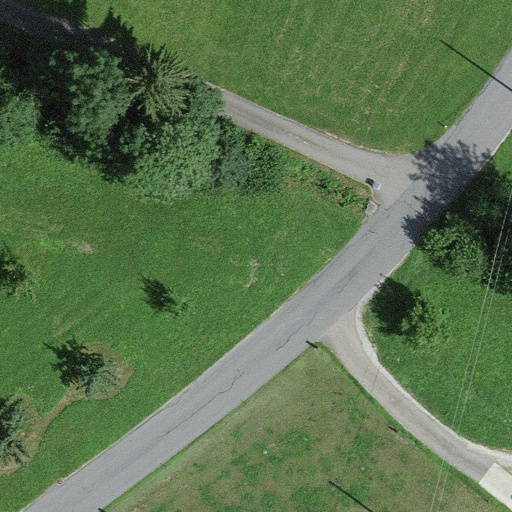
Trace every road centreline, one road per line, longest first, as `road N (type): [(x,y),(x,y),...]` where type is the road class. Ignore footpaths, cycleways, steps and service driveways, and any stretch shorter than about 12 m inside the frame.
road 1 (tertiary): [(59,511),(316,310),(424,194)]
road 2 (residential): [(424,194),(0,7)]
road 3 (track): [(316,310),(390,403),(434,441),(511,474)]
road 4 (tertiary): [(424,194),(511,84)]
